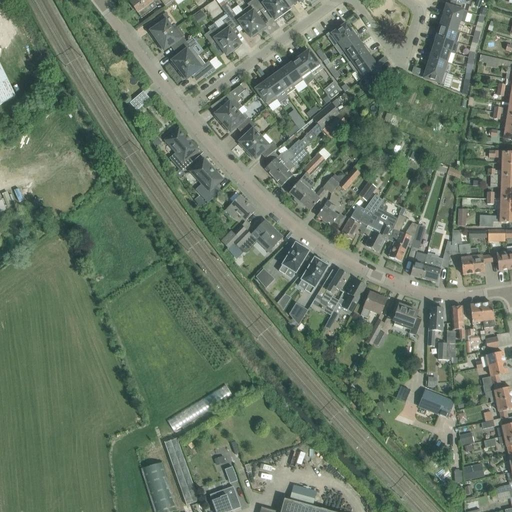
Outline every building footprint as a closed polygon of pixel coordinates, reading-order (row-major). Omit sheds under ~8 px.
[(153,3),(152,1),(151,0),(133,0),(130,3),(129,5),(133,10),(134,9),(141,18),(152,11),(149,6),(153,3)] [(249,7),(242,11),(259,34),(259,33),(264,29),(263,28),(265,27),(256,15),(261,11),(253,0),(247,4),(249,7)] [(253,0),(261,11),(265,8),(275,20),(276,19),(277,20),(282,16),(283,17),(271,0),(253,0)] [(271,0),(283,17),(283,16),(288,12),(288,11),(289,10),(282,0),(271,0)] [(454,8),(467,12),(471,1),(470,0),(449,0),(450,1),(450,0),(451,2),(454,1),(455,4),(454,8)] [(227,4),(221,8),(228,18),(234,14),(227,4)] [(454,8),(446,6),(445,11),(441,10),(440,15),(464,23),(467,12),(454,8)] [(198,23),(205,17),(199,10),(192,17),(198,23)] [(234,14),(228,18),(236,29),(241,25),(250,38),(252,37),(252,38),(258,34),(259,34),(242,11),(236,16),(234,14)] [(151,32),(150,34),(155,41),(157,40),(157,41),(173,30),(178,26),(173,30),(169,25),(173,22),(166,13),(156,20),(160,25),(150,31),(151,32)] [(464,23),(440,15),(438,20),(442,21),(440,27),(460,33),(460,32),(456,31),(459,22),(464,23)] [(224,24),(218,29),(234,52),(235,52),(234,51),(240,47),(239,46),(241,45),(231,32),(236,29),(228,18),(223,22),(224,24)] [(339,43),(355,31),(352,27),(349,29),(346,24),(332,34),(331,32),(324,37),(333,48),(339,43)] [(158,42),(156,43),(161,50),(163,49),(164,51),(173,44),(177,49),(186,42),(189,40),(187,36),(184,36),(178,26),(173,30),(157,41),(158,42)] [(457,43),(460,33),(440,27),(438,32),(435,31),(433,36),(457,43)] [(210,31),(204,36),(206,38),(212,46),(217,43),(226,55),(227,54),(228,55),(234,52),(218,29),(212,34),(210,31)] [(342,55),(359,42),(356,38),(358,36),(355,31),(339,43),(345,52),(342,54),(342,55)] [(457,44),(457,43),(433,36),(432,41),(435,42),(433,47),(450,52),(453,42),(457,44)] [(173,62),(171,64),(177,71),(178,70),(179,71),(198,56),(191,46),(190,47),(186,42),(177,49),(181,54),(172,61),(173,62)] [(348,63),(368,49),(365,45),(362,47),(359,42),(342,55),(348,63)] [(446,63),(450,52),(433,47),(432,53),(429,52),(427,57),(446,63)] [(354,72),(371,60),(368,55),(371,53),(368,49),(348,63),(354,72)] [(320,63),(318,64),(309,51),(304,55),(302,52),(298,55),(310,71),(313,76),(324,69),(320,63)] [(313,76),(310,71),(298,55),(293,58),(295,61),(291,64),(303,81),(306,85),(314,78),(313,76)] [(508,62),(498,59),(480,55),(479,62),(487,64),(486,68),(501,70),(501,73),(506,74),(506,80),(511,81),(511,68),(507,68),(508,62)] [(180,71),(178,73),(184,80),(186,79),(187,80),(191,76),(196,82),(203,77),(214,69),(209,62),(205,65),(198,56),(179,71),(180,71)] [(443,73),(446,63),(427,57),(425,62),(429,63),(427,68),(447,74),(443,73)] [(361,81),(381,66),(377,62),(375,64),(371,60),(354,72),(361,81)] [(0,105),(16,97),(0,64),(0,105)] [(294,87),(303,81),(291,64),(286,67),(284,64),(280,68),(294,87)] [(371,87),(376,83),(384,77),(381,73),(384,71),(381,66),(361,81),(364,79),(371,87)] [(295,88),(294,87),(280,68),(276,71),(278,73),(273,77),(283,90),(286,94),(295,88)] [(444,85),(447,74),(427,68),(425,73),(422,72),(421,78),(444,85)] [(275,96),(283,90),(273,77),(269,80),(267,77),(263,80),(277,100),(275,96)] [(268,106),(277,100),(263,80),(258,83),(260,86),(256,90),(268,106)] [(341,88),(345,92),(349,89),(346,84),(341,88)] [(237,111),(242,107),(238,102),(241,100),(237,96),(244,90),(240,85),(218,101),(224,107),(215,115),(216,116),(215,117),(221,124),(222,123),(223,124),(237,111)] [(331,100),(335,96),(338,94),(339,90),(336,87),(326,95),(328,96),(331,100)] [(129,103),(137,111),(150,99),(142,90),(129,103)] [(337,112),(338,112),(331,104),(313,119),(317,125),(311,131),(316,136),(322,130),(323,131),(327,127),(336,136),(347,124),(337,112)] [(337,112),(347,124),(347,123),(345,121),(351,117),(346,111),(351,108),(348,105),(338,112),(337,112)] [(243,130),(252,122),(244,113),(241,116),(237,111),(223,124),(224,124),(222,126),(228,133),(229,131),(230,133),(239,125),(243,130)] [(247,151),(261,138),(256,133),(260,130),(252,122),(243,130),(247,135),(239,142),(240,143),(239,145),(245,151),(246,150),(247,151)] [(289,137),(298,130),(295,126),(286,133),(289,137)] [(511,139),(511,127),(505,127),(504,132),(492,130),(491,136),(511,139)] [(166,141),(181,157),(174,163),(170,158),(170,159),(181,172),(192,162),(187,157),(196,150),(189,142),(190,141),(190,140),(189,141),(186,138),(187,137),(186,138),(179,130),(166,141)] [(268,156),(276,150),(277,149),(272,143),(269,146),(261,138),(247,151),(248,152),(247,153),(253,160),(254,158),(255,159),(263,152),(268,156)] [(273,178),(303,149),(305,147),(299,140),(288,151),(279,155),(276,158),(265,169),(273,178)] [(299,163),(308,155),(303,149),(273,178),(281,187),(293,176),(288,171),(292,167),(293,169),(299,163)] [(418,162),(420,156),(413,152),(410,158),(418,162)] [(511,152),(500,152),(489,152),(489,153),(483,153),(483,157),(488,158),(494,158),(495,158),(502,158),(502,164),(511,164),(511,152)] [(309,191),(315,184),(308,178),(310,175),(310,176),(325,161),(318,154),(303,169),(307,172),(289,193),(295,199),(294,200),(296,202),(298,204),(309,191)] [(210,168),(210,167),(209,167),(210,166),(205,159),(190,173),(196,179),(197,178),(203,184),(199,187),(199,193),(208,203),(220,191),(215,186),(222,180),(214,172),(213,173),(210,170),(210,169),(210,168)] [(339,184),(339,185),(345,191),(365,170),(359,164),(354,169),(339,184)] [(511,176),(511,164),(502,164),(502,170),(500,170),(500,171),(495,171),(495,170),(488,170),(487,175),(491,175),(491,176),(511,176)] [(447,174),(460,179),(460,172),(449,167),(447,174)] [(511,187),(511,176),(491,176),(491,187),(501,187),(501,188),(511,187)] [(339,185),(339,184),(331,178),(323,187),(331,193),(339,185)] [(368,182),(358,196),(366,202),(376,188),(368,182)] [(511,199),(511,187),(501,188),(501,193),(499,193),(499,199),(511,199)] [(310,211),(316,204),(325,194),(320,190),(315,196),(309,191),(298,204),(300,206),(303,207),(304,206),(310,211)] [(245,222),(255,211),(239,196),(229,206),(245,222)] [(347,225),(342,233),(345,235),(344,237),(348,239),(349,238),(352,239),(360,226),(366,229),(363,235),(375,212),(382,201),(375,197),(363,218),(353,213),(347,225)] [(511,211),(511,199),(499,199),(495,199),(494,211),(500,211),(511,211)] [(337,216),(332,212),(336,206),(328,201),(317,216),(323,221),(322,223),(325,225),(326,223),(331,226),(334,222),(339,225),(344,218),(339,214),(337,216)] [(375,212),(363,235),(366,237),(369,233),(371,235),(365,246),(378,253),(384,240),(387,241),(387,242),(388,241),(390,236),(392,230),(397,219),(384,212),(385,209),(380,206),(376,213),(375,212)] [(458,226),(466,227),(467,209),(459,209),(458,226)] [(511,223),(511,211),(500,211),(500,216),(480,216),(479,227),(492,228),(493,223),(511,223)] [(397,219),(392,230),(399,233),(400,233),(405,220),(406,218),(399,216),(397,219)] [(283,238),(274,229),(265,220),(251,235),(246,230),(233,243),(238,248),(251,235),(268,253),(283,238)] [(233,243),(246,230),(241,225),(233,233),(238,238),(233,242),(233,243)] [(390,236),(388,241),(394,243),(392,248),(389,257),(401,262),(408,245),(411,246),(412,247),(416,233),(415,232),(409,230),(407,236),(400,233),(399,233),(392,230),(390,236)] [(412,247),(417,249),(420,239),(421,240),(423,231),(417,230),(416,233),(412,247)] [(505,238),(506,238),(505,231),(488,231),(488,242),(505,242),(505,238)] [(450,251),(449,255),(460,254),(461,259),(460,259),(463,275),(473,274),(474,274),(471,249),(470,245),(459,246),(458,243),(461,242),(460,234),(453,233),(452,245),(452,246),(451,246),(450,251)] [(295,273),(308,252),(296,244),(286,259),(278,271),(285,275),(289,268),(295,273)] [(478,248),(471,249),(474,274),(484,272),(483,263),(489,263),(489,256),(488,256),(479,256),(478,248)] [(426,255),(423,254),(416,253),(410,276),(420,279),(426,255)] [(498,271),(509,269),(507,253),(497,254),(497,255),(490,256),(491,262),(497,262),(498,271)] [(443,260),(433,257),(426,255),(420,279),(437,283),(443,260)] [(327,263),(321,260),(320,262),(315,259),(302,280),(309,284),(305,291),(311,294),(319,282),(318,282),(327,267),(326,266),(327,263)] [(267,288),(275,280),(263,269),(256,277),(267,288)] [(315,300),(312,305),(319,309),(331,316),(337,305),(339,301),(332,297),(333,295),(333,294),(336,289),(340,291),(344,285),(349,277),(348,276),(347,274),(345,273),(344,273),(339,271),(331,284),(326,281),(321,289),(314,300),(315,300)] [(339,301),(337,305),(343,309),(351,313),(358,299),(366,286),(362,284),(360,282),(358,281),(356,280),(351,289),(348,295),(350,296),(346,303),(340,299),(339,301)] [(380,315),(383,309),(386,300),(370,293),(366,303),(364,308),(361,316),(368,318),(371,311),(380,315)] [(308,311),(302,307),(296,303),(289,315),(299,326),(308,311)] [(489,328),(495,327),(492,303),(481,305),(483,321),(484,328),(489,328)] [(331,316),(325,327),(330,330),(335,320),(336,321),(343,309),(337,305),(331,316)] [(396,314),(393,321),(395,322),(394,325),(410,330),(409,333),(416,336),(418,329),(422,319),(416,317),(418,312),(407,308),(406,306),(403,305),(400,305),(399,305),(396,314)] [(478,322),(483,321),(481,305),(470,306),(472,323),(478,322)] [(462,307),(457,307),(457,306),(454,307),(453,308),(451,308),(452,324),(453,324),(453,330),(458,330),(459,339),(464,339),(464,336),(465,336),(465,332),(464,332),(462,307)] [(428,330),(428,347),(435,347),(435,331),(441,332),(442,324),(443,308),(441,308),(439,307),(438,307),(436,308),(430,308),(429,330),(428,330)] [(372,346),(377,337),(384,324),(378,320),(371,333),(366,343),(372,346)] [(447,332),(447,344),(449,344),(450,358),(455,358),(455,332),(447,332)] [(487,350),(499,347),(497,337),(485,340),(487,350)] [(439,343),(439,360),(450,360),(450,358),(449,344),(447,344),(439,343)] [(489,366),(505,363),(502,352),(485,356),(487,362),(488,362),(489,366)] [(484,386),(500,382),(498,376),(507,374),(505,363),(489,366),(491,377),(482,379),(484,386)] [(426,377),(426,387),(434,388),(435,377),(426,377)] [(497,402),(511,398),(511,395),(510,387),(501,389),(500,382),(484,386),(486,397),(488,398),(495,396),(497,402)] [(411,390),(403,387),(398,399),(406,402),(411,390)] [(447,418),(453,402),(425,391),(419,407),(447,418)] [(501,418),(507,417),(506,411),(511,409),(511,398),(497,402),(499,413),(500,413),(501,418)] [(493,420),(491,412),(483,413),(485,421),(493,420)] [(504,437),(511,434),(511,423),(509,424),(508,419),(501,420),(503,426),(502,426),(504,437)] [(493,422),(481,424),(483,431),(495,428),(493,422)] [(471,433),(462,435),(464,443),(473,441),(471,433)] [(507,447),(509,453),(511,452),(511,434),(504,437),(498,438),(500,445),(506,443),(507,448),(507,447)] [(199,501),(177,439),(164,443),(186,505),(199,501)] [(485,449),(496,446),(494,439),(484,441),(485,449)] [(154,511),(171,511),(177,510),(162,463),(141,469),(154,511)] [(482,465),(464,469),(464,472),(464,482),(484,478),(482,465)] [(237,479),(232,467),(225,470),(229,481),(237,479)] [(232,510),(241,507),(233,487),(210,495),(212,501),(215,511),(229,511),(232,511),(232,510)] [(511,490),(497,494),(499,501),(510,498),(511,507),(511,490)] [(299,511),(302,504),(284,499),(280,511),(278,511),(261,507),(259,511),(299,511)] [(478,501),(466,504),(468,511),(480,508),(478,501)]
